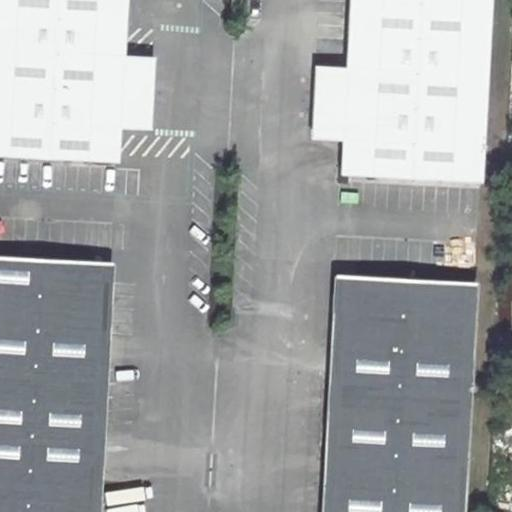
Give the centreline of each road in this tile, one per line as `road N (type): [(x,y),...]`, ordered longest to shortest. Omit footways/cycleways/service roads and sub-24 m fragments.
road 1 (unknown): [(278,220),(444,229)]
road 2 (unknown): [(162,211),(0,204)]
